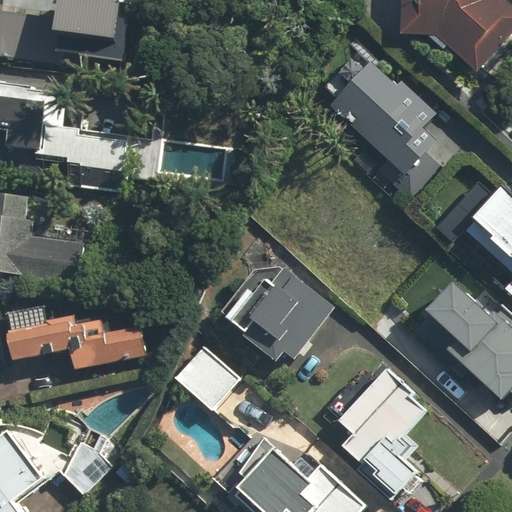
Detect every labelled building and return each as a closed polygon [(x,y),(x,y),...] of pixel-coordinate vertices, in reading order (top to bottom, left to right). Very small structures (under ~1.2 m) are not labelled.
[(0,0),(0,58),(124,71),(131,0),(0,0)] [(511,0),(411,0),(411,34),(436,35),(451,48),(454,45),(482,72),(511,40),(511,0)] [(339,108),(394,160),(383,171),(413,201),(459,152),(445,139),(433,128),(447,113),(410,78),(404,84),(381,62),(339,108)] [(42,83),(0,77),(0,127),(16,128),(15,146),(43,147),(42,155),(75,156),(75,161),(83,161),(83,165),(131,167),(132,132),(91,130),(91,126),(73,125),(75,96),(42,95),(42,83)] [(462,243),(474,231),(511,267),(511,289),(511,290),(511,186),(511,185),(499,197),(483,181),(442,223),(462,243)] [(0,269),(88,278),(91,241),(38,236),(39,219),(30,219),(33,194),(0,190),(0,269)] [(280,284),(263,270),(228,312),(287,361),(293,353),(302,360),(346,307),(295,265),(280,284)] [(492,312),(458,280),(430,309),(461,338),(450,349),(489,385),(499,375),(511,386),(511,313),(501,303),(492,312)] [(84,325),(82,315),(55,320),(56,324),(17,331),(22,360),(76,350),(78,367),(156,354),(153,337),(151,326),(114,332),(112,320),(84,325)] [(0,361),(10,359),(5,326),(0,326),(0,361)] [(210,346),(181,376),(216,410),(245,379),(210,346)] [(392,368),(347,418),(361,430),(349,444),(359,453),(352,460),(398,501),(424,472),(413,462),(426,448),(410,434),(433,408),(419,396),(421,394),(392,368)] [(0,511),(29,511),(31,511),(23,501),(55,476),(57,479),(65,473),(84,497),(120,470),(108,455),(112,440),(53,423),(50,433),(48,432),(46,431),(43,430),(41,429),(38,428),(36,427),(33,427),(30,426),(28,426),(25,425),(23,425),(20,425),(17,425),(15,425),(12,425),(11,417),(7,417),(7,408),(0,408),(0,511)] [(318,477),(283,446),(241,492),(262,511),(369,511),(374,507),(329,465),(318,477)]
